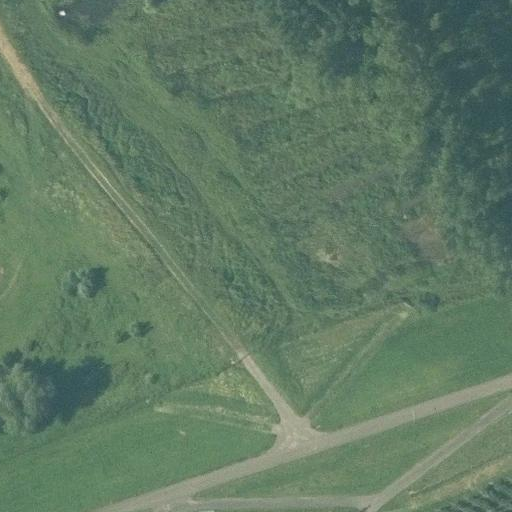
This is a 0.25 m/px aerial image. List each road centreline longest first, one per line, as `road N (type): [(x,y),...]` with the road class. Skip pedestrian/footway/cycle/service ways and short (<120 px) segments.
road 1 (track): [(302,451),(278,404),(0,43)]
road 2 (unclassified): [(511,380),(117,511)]
